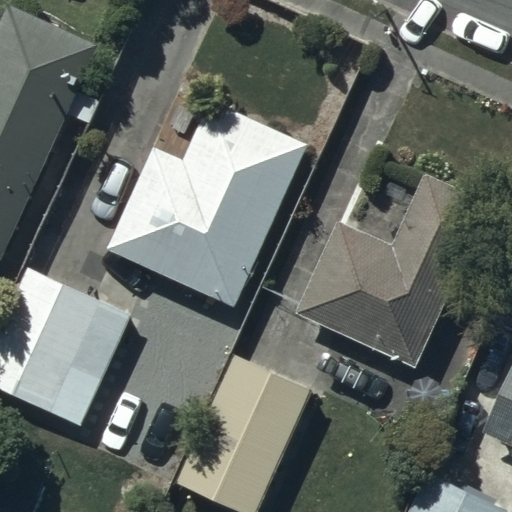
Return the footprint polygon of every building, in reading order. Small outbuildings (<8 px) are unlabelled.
[(104,46),(8,7),(0,26),(0,261),(12,267),(104,46)] [(318,156),(217,110),(189,171),(162,158),(115,261),(192,296),(183,315),(213,329),(222,309),(243,319),(318,156)] [(491,210),(427,182),(394,257),(338,232),(298,322),(418,374),(491,210)] [(141,316),(36,271),(0,353),(0,427),(61,454),(75,423),(91,430),(141,316)] [(269,511),(321,399),(244,364),(185,494),(224,511),(269,511)] [(511,373),(485,441),(511,451),(511,373)] [(509,511),(436,479),(420,511),(509,511)]
